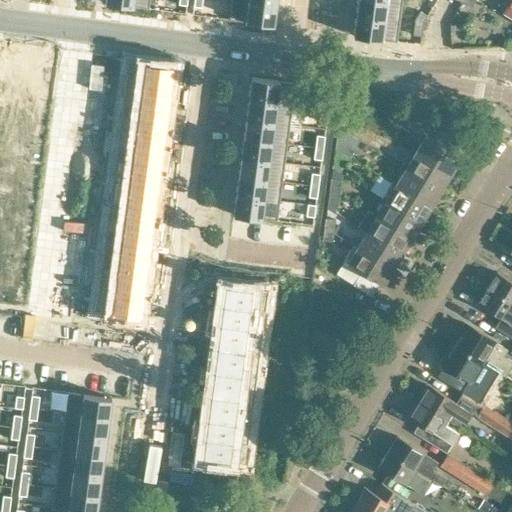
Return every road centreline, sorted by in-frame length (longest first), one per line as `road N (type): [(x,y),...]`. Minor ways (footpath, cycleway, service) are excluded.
road 1 (residential): [(318,481),(158,452),(210,48)]
road 2 (residential): [(318,481),(511,162)]
road 3 (residential): [(511,85),(210,48)]
road 4 (residential): [(210,48),(0,20)]
